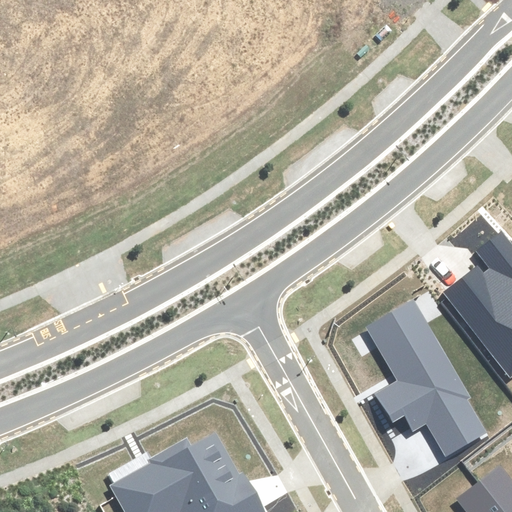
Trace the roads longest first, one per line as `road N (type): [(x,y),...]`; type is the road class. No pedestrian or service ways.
road 1 (tertiary): [(0,363),(124,307),(282,214),(372,146),(511,13)]
road 2 (tertiary): [(511,84),(451,145),(245,299)]
road 3 (tertiary): [(245,299),(131,363),(0,422)]
road 4 (residential): [(366,511),(245,299)]
